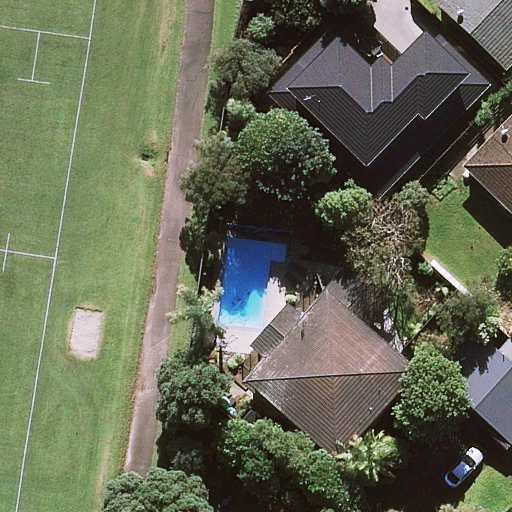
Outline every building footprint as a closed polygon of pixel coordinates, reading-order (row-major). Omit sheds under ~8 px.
[(511,65),(511,0),(435,0),(432,3),(506,72),(511,65)] [(487,86),(428,30),(379,81),(327,31),(262,99),(372,206),(487,86)] [(511,119),(464,169),(511,216),(511,119)] [(415,367),(327,288),(244,381),(332,460),(415,367)] [(511,358),(478,328),(434,376),(511,447),(511,358)]
